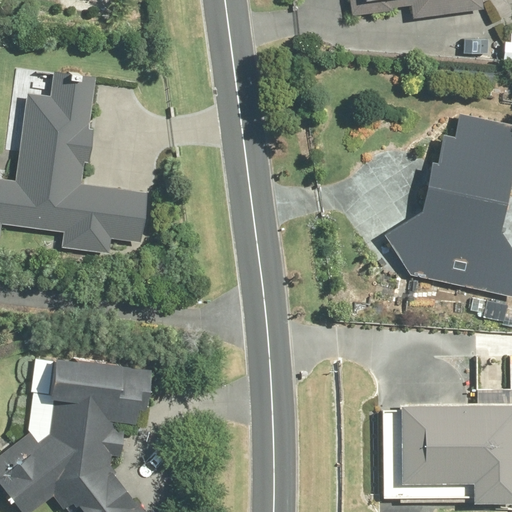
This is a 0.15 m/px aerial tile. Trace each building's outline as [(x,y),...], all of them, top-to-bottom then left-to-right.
[(348,0),(351,14),(410,5),(412,19),(482,8),(481,0),(348,0)] [(511,41),(504,41),(503,65),(511,64),(511,41)] [(14,181),(0,179),(0,228),(1,224),(62,233),(60,247),(108,254),(110,239),(140,243),(147,192),(80,183),(83,161),(87,162),(92,128),(87,128),(94,77),(53,71),(49,96),(26,93),(14,181)] [(511,250),(498,229),(511,164),(511,124),(458,113),(453,136),(441,134),(435,162),(430,161),(419,211),(383,234),(410,275),(511,296),(511,250)] [(26,434),(0,453),(0,485),(20,511),(29,511),(63,489),(81,511),(145,511),(136,500),(133,501),(112,474),(115,472),(109,462),(110,456),(120,456),(123,426),(114,426),(109,422),(134,424),(136,410),(146,411),(151,371),(53,359),(53,360),(34,358),(30,391),(32,391),(26,434)] [(511,403),(398,404),(398,410),(381,410),(381,498),(399,498),(399,503),(452,502),(452,498),(470,497),(470,504),(511,503),(511,403)]
